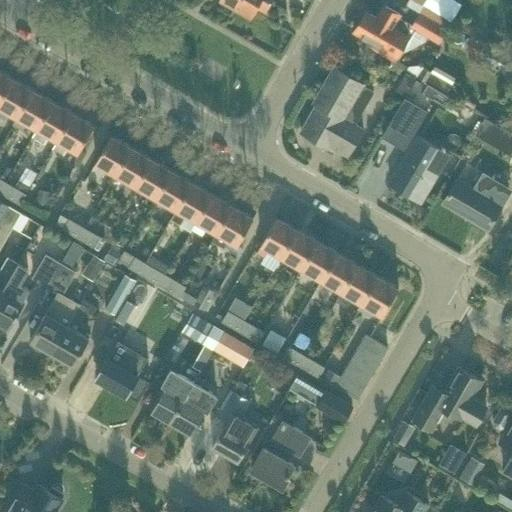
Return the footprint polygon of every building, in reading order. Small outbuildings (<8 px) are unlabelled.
[(272,0),(239,0),(236,6),(252,15),(258,6),(266,11),(272,0)] [(452,21),(423,5),(413,25),(399,17),(401,14),(384,4),(376,17),(366,11),(354,31),(369,40),(368,43),(397,60),(404,50),(430,37),(440,43),(452,21)] [(511,56),(487,41),(486,42),(472,34),(464,47),(473,52),(471,55),(511,78),(511,56)] [(408,71),(412,73),(418,77),(428,83),(447,94),(454,84),(421,64),(409,65),(406,70),(408,71)] [(365,84),(366,83),(335,65),(314,101),(318,103),(302,131),(331,148),(333,144),(349,153),(364,126),(357,121),(375,90),(365,84)] [(0,98),(13,77),(0,69),(0,98)] [(408,71),(397,89),(407,95),(418,77),(412,73),(408,71)] [(18,117),(34,89),(13,77),(0,98),(0,115),(5,119),(10,112),(17,116),(18,117)] [(423,91),(423,92),(444,105),(449,96),(447,94),(428,83),(423,91)] [(38,129),(54,100),(34,89),(18,117),(17,116),(13,123),(23,129),(27,122),(37,128),(38,129)] [(405,97),(382,136),(404,149),(427,110),(405,97)] [(58,141),(74,112),(54,100),(38,129),(37,128),(32,136),(45,143),(50,136),(57,140),(58,141)] [(79,152),(95,124),(74,112),(58,141),(57,140),(53,147),(65,154),(69,147),(79,152)] [(422,200),(436,177),(430,174),(445,149),(418,133),(390,182),(422,200)] [(116,174),(132,146),(112,134),(95,162),(116,174)] [(136,186),(152,157),(132,146),(116,174),(112,181),(123,187),(127,181),(136,186)] [(156,197),(173,169),(152,157),(136,186),(132,193),(143,199),(147,192),(156,197)] [(2,177),(0,180),(0,192),(1,193),(8,197),(15,185),(28,192),(38,175),(22,166),(12,183),(2,177)] [(168,204),(177,209),(193,181),(173,169),(156,197),(168,204)] [(487,229),(510,192),(497,184),(498,180),(482,170),(473,186),(458,176),(443,202),(487,229)] [(197,221),(214,193),(193,181),(177,209),(197,221)] [(15,185),(8,197),(21,204),(28,192),(15,185)] [(41,188),(38,201),(49,203),(52,190),(41,188)] [(218,233),(234,205),(214,193),(197,221),(192,229),(203,235),(207,227),(216,232),(218,233)] [(0,219),(9,204),(0,198),(0,219)] [(0,249),(22,211),(9,204),(0,219),(0,249)] [(238,245),(254,216),(234,205),(218,233),(216,232),(212,240),(224,247),(229,240),(238,245)] [(69,216),(62,228),(74,235),(81,224),(69,216)] [(281,256),(298,228),(277,216),(261,244),(261,245),(257,251),(266,256),(271,250),(281,256)] [(81,224),(74,235),(81,239),(86,242),(93,231),(88,228),(81,224)] [(301,268),(318,239),(298,228),(281,256),(301,268)] [(93,231),(86,242),(99,249),(106,238),(93,231)] [(322,280),(338,251),(318,239),(301,268),(322,280)] [(81,302),(80,302),(64,293),(78,270),(73,267),(85,246),(74,240),(62,261),(63,261),(49,286),(58,291),(47,311),(46,311),(30,339),(52,351),(81,302)] [(113,244),(105,258),(115,264),(123,250),(113,244)] [(338,251),(322,280),(324,281),(334,287),(342,291),(359,263),(338,251)] [(63,261),(62,261),(47,252),(32,276),(49,286),(63,261)] [(94,252),(88,262),(100,269),(106,260),(94,252)] [(0,294),(20,261),(9,255),(0,268),(0,294)] [(135,255),(129,267),(140,273),(142,274),(149,263),(147,262),(135,255)] [(27,299),(25,298),(31,287),(22,282),(30,267),(20,261),(0,294),(0,321),(11,327),(27,299)] [(149,263),(142,274),(155,282),(161,270),(149,263)] [(362,303),(379,275),(359,263),(342,292),(341,291),(336,300),(347,306),(352,297),(362,303)] [(161,270),(155,282),(161,285),(167,289),(174,277),(167,273),(161,270)] [(117,315),(137,279),(125,273),(105,308),(117,315)] [(383,315),(399,287),(379,275),(362,303),(359,309),(371,316),(374,310),(383,315)] [(174,277),(167,289),(181,296),(184,289),(187,284),(174,277)] [(194,302),(206,309),(216,290),(204,284),(197,296),(194,302)] [(184,289),(181,296),(193,304),(194,302),(197,296),(184,289)] [(165,297),(154,317),(179,331),(190,312),(165,297)] [(77,328),(87,311),(93,315),(98,306),(83,298),(80,302),(81,302),(52,351),(74,364),(91,336),(77,328)] [(229,309),(222,321),(234,328),(241,316),(229,309)] [(214,348),(225,329),(194,311),(182,330),(214,348)] [(241,316),(234,328),(241,331),(247,335),(253,323),(247,320),(241,316)] [(253,323),(247,335),(259,342),(266,330),(253,323)] [(225,329),(214,348),(244,365),(255,347),(225,329)] [(335,385),(358,398),(389,345),(366,332),(341,375),(336,384),(335,385)] [(120,339),(97,377),(138,401),(151,380),(139,373),(149,357),(120,339)] [(289,344),(282,356),(295,363),(301,351),(289,344)] [(301,351),(295,363),(301,366),(307,369),(313,358),(307,355),(306,354),(301,351)] [(313,358),(307,369),(320,376),(326,365),(313,358)] [(476,425),(488,405),(474,396),(483,380),(459,366),(442,396),(430,389),(414,417),(433,428),(445,407),(476,425)] [(153,410),(171,421),(195,381),(172,368),(163,383),(167,385),(153,410)] [(336,384),(341,375),(329,368),(324,377),(336,384)] [(239,379),(233,389),(242,393),(247,384),(239,379)] [(217,394),(205,387),(195,381),(171,421),(190,432),(205,407),(209,409),(217,394)] [(251,439),(260,422),(245,413),(253,400),(242,393),(233,389),(232,388),(217,413),(227,420),(225,424),(213,444),(240,460),(251,439)] [(344,421),(354,404),(327,388),(317,404),(344,421)] [(511,406),(508,404),(502,405),(494,419),(495,425),(499,428),(505,427),(509,429),(501,442),(511,448),(511,455),(504,470),(511,475),(511,406)] [(415,426),(402,419),(392,436),(405,443),(415,426)] [(300,453),(309,437),(282,422),(268,445),(266,444),(252,467),(283,486),(290,474),(289,473),(294,463),(287,459),(293,449),(300,453)] [(493,480),(499,461),(483,457),(478,476),(493,480)] [(463,468),(459,474),(473,482),(477,476),(463,468)] [(52,486),(50,489),(40,483),(36,490),(22,482),(4,511),(55,511),(64,497),(62,496),(64,493),(52,486)] [(423,511),(429,503),(408,491),(400,504),(382,494),(371,511),(423,511)]
